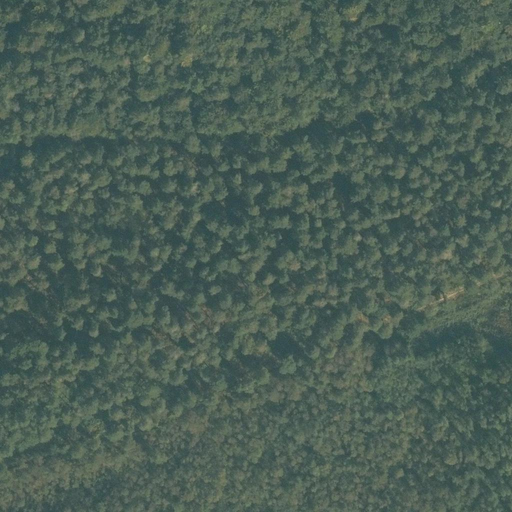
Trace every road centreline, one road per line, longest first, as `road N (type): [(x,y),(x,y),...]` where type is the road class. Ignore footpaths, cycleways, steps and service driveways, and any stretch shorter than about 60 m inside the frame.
road 1 (track): [(0,124),(189,123),(369,104),(511,44)]
road 2 (track): [(365,326),(339,107)]
road 3 (track): [(511,265),(365,326)]
